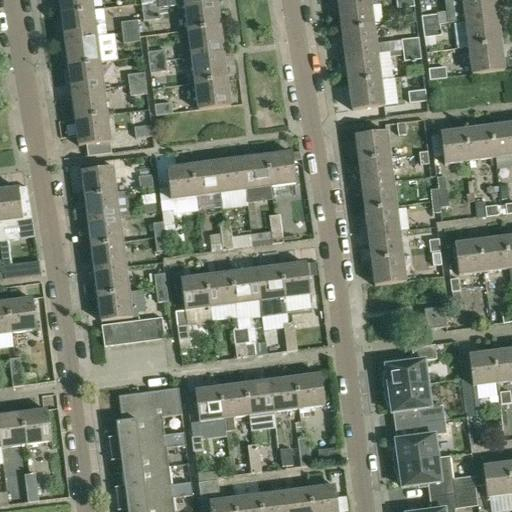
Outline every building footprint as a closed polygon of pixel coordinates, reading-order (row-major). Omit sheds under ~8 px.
[(57,0),(60,16),(92,12),(90,0),(57,0)] [(157,0),(141,2),(141,5),(142,13),(159,11),(183,8),(216,3),(215,0),(157,0)] [(414,8),(413,0),(395,0),(397,10),(414,8)] [(444,0),(446,15),(448,26),(454,25),(465,23),(498,19),(495,0),(444,0)] [(183,8),(187,34),(219,30),(216,3),(183,8)] [(371,3),(339,7),(342,33),(374,29),(371,3)] [(161,20),(159,11),(142,13),(144,23),(161,20)] [(60,16),(63,43),(95,38),(92,12),(60,16)] [(421,18),(422,29),(440,26),(438,16),(421,18)] [(465,23),(468,50),(501,45),(498,19),(465,23)] [(121,24),(122,35),(139,32),(137,22),(121,24)] [(441,37),(440,26),(422,29),(424,39),(441,37)] [(376,45),(374,29),(342,33),(345,60),(378,56),(376,45)] [(187,34),(190,60),(223,56),(219,30),(187,34)] [(139,32),(122,35),(123,45),(140,43),(139,32)] [(63,43),(67,69),(99,65),(95,38),(63,43)] [(403,52),(420,50),(418,39),(401,42),(403,52)] [(501,45),(468,50),(472,76),(505,72),(501,45)] [(404,63),(421,61),(420,50),(403,52),(404,63)] [(147,54),(149,64),(166,62),(165,51),(147,54)] [(378,56),(345,60),(349,86),(381,82),(393,80),(389,54),(378,56)] [(190,60),(194,87),(226,82),(223,56),(190,60)] [(166,62),(149,64),(150,75),(167,73),(166,62)] [(99,65),(67,69),(70,95),(102,91),(99,65)] [(408,81),(423,79),(422,69),(406,71),(408,81)] [(445,69),(428,70),(430,82),(447,80),(445,69)] [(127,76),(128,87),(145,85),(144,74),(127,76)] [(381,82),(349,86),(352,112),(385,108),(398,106),(395,80),(393,80),(381,82)] [(226,82),(194,87),(197,113),(230,109),(226,82)] [(147,95),(145,85),(128,87),(130,98),(147,95)] [(70,95),(74,121),(106,117),(102,91),(70,95)] [(425,91),(408,93),(409,105),(426,103),(425,91)] [(171,104),(154,106),(156,117),(173,115),(171,104)] [(111,155),(106,117),(74,121),(77,148),(85,147),(87,158),(111,155)] [(405,124),(397,125),(398,138),(406,137),(405,124)] [(494,160),(511,157),(511,125),(490,129),(494,160)] [(151,127),(134,129),(136,140),(153,138),(151,127)] [(494,160),(490,129),(465,132),(469,163),(494,160)] [(355,136),(358,161),(390,157),(387,132),(355,136)] [(444,167),(469,163),(465,132),(440,135),(444,167)] [(293,163),(301,162),(300,153),(267,158),(271,189),(296,186),(293,163)] [(427,153),(419,154),(421,167),(429,166),(427,153)] [(358,161),(362,187),(393,182),(390,157),(358,161)] [(267,158),(242,161),(246,192),(271,189),(267,158)] [(246,192),(242,161),(216,165),(220,196),(246,192)] [(216,165),(191,168),(195,199),(220,196),(216,165)] [(80,172),(83,197),(115,193),(112,168),(80,172)] [(168,189),(159,190),(162,213),(173,212),(173,216),(197,213),(195,199),(191,168),(166,171),(168,189)] [(152,176),(140,178),(142,191),(154,189),(152,176)] [(438,191),(439,202),(440,209),(448,208),(445,178),(437,179),(438,191)] [(362,187),(365,212),(396,208),(393,182),(362,187)] [(506,188),(499,189),(501,204),(507,203),(506,188)] [(18,199),(17,191),(0,193),(0,243),(35,239),(28,198),(18,199)] [(430,192),(431,203),(439,202),(438,191),(430,192)] [(83,197),(86,222),(118,218),(115,193),(83,197)] [(466,197),(467,205),(475,204),(474,196),(466,197)] [(155,198),(147,199),(143,199),(145,215),(157,213),(155,198)] [(440,209),(439,202),(431,203),(432,215),(441,214),(440,209)] [(511,205),(501,207),(502,217),(511,215),(511,205)] [(502,217),(501,207),(485,209),(486,219),(502,217)] [(396,208),(365,212),(368,237),(399,233),(396,208)] [(173,212),(162,213),(163,224),(165,237),(176,235),(173,216),(173,212)] [(280,216),(269,218),(271,233),(272,245),(283,244),(281,230),(280,216)] [(118,218),(86,222),(90,247),(121,243),(118,218)] [(219,224),(221,238),(232,237),(230,223),(219,224)] [(158,225),(152,225),(154,239),(165,238),(165,237),(163,224),(158,225)] [(271,233),(250,236),(252,248),(272,245),(271,233)] [(368,237),(371,262),(403,258),(399,233),(368,237)] [(221,238),(221,244),(222,252),(233,250),(232,237),(221,238)] [(167,252),(165,238),(155,239),(156,253),(167,252)] [(483,274),(508,271),(504,240),(479,243),(483,274)] [(439,253),(438,241),(428,242),(430,254),(439,253)] [(93,272),(124,268),(121,243),(90,247),(93,272)] [(483,274),(479,243),(454,246),(458,277),(483,274)] [(406,284),(403,258),(371,262),(375,288),(406,284)] [(41,277),(39,263),(3,268),(3,273),(4,281),(41,277)] [(306,265),(281,269),(286,300),(287,314),(312,311),(310,297),(306,265)] [(96,297),(128,293),(124,268),(93,272),(96,297)] [(281,269),(256,272),(260,304),(262,317),(264,332),(284,330),(283,326),(289,325),(287,314),(286,300),(281,269)] [(260,304),(256,272),(231,275),(235,307),(236,318),(237,321),(262,317),(260,304)] [(154,277),(155,291),(166,289),(164,275),(154,277)] [(231,275),(205,279),(209,310),(235,307),(231,275)] [(180,282),(184,312),(175,314),(179,342),(189,341),(186,314),(209,310),(205,279),(180,282)] [(458,280),(451,281),(450,281),(451,294),(460,292),(458,280)] [(168,303),(166,289),(155,291),(157,305),(168,303)] [(131,318),(128,293),(96,297),(99,322),(131,318)] [(32,302),(7,305),(11,337),(36,333),(32,302)] [(0,337),(11,337),(7,305),(0,306),(0,337)] [(446,329),(444,308),(424,311),(427,332),(446,329)] [(503,325),(511,324),(511,315),(502,317),(503,325)] [(161,321),(150,322),(154,344),(163,343),(161,321)] [(154,344),(150,322),(140,324),(144,345),(154,344)] [(140,324),(130,325),(133,346),(144,345),(140,324)] [(285,340),(295,339),(293,324),(283,326),(284,330),(285,340)] [(123,348),(133,346),(130,325),(120,326),(123,348)] [(120,326),(110,327),(113,349),(123,348),(120,326)] [(100,329),(103,350),(113,349),(110,327),(100,329)] [(245,345),(250,344),(248,329),(233,331),(235,347),(245,346),(245,345)] [(285,340),(287,354),(297,353),(295,339),(285,340)] [(245,347),(245,346),(235,347),(237,361),(256,358),(254,346),(245,347)] [(409,350),(411,360),(411,364),(385,368),(386,374),(383,375),(383,387),(384,392),(427,386),(424,363),(437,361),(435,347),(409,350)] [(511,351),(493,354),(497,385),(511,383),(511,351)] [(472,388),(497,385),(493,354),(468,357),(472,388)] [(9,361),(11,375),(22,374),(20,360),(9,361)] [(22,378),(22,374),(11,375),(13,389),(24,388),(23,385),(22,378)] [(36,376),(22,378),(23,385),(37,384),(36,376)] [(294,380),(299,412),(323,408),(319,377),(294,380)] [(274,415),(299,412),(294,380),(269,384),(274,415)] [(269,384),(245,387),(249,418),(274,415),(269,384)] [(419,425),(445,422),(443,408),(430,409),(427,386),(384,392),(384,397),(388,409),(391,408),(391,415),(418,411),(419,425)] [(224,422),(226,433),(235,432),(234,420),(249,418),(245,387),(220,390),(224,422)] [(224,422),(220,390),(195,394),(199,425),(224,422)] [(118,399),(121,424),(121,425),(161,419),(162,420),(181,417),(178,391),(118,399)] [(510,393),(500,394),(501,406),(511,405),(510,393)] [(47,412),(22,415),(26,447),(51,444),(47,412)] [(0,443),(1,451),(26,447),(22,415),(0,417),(0,443)] [(164,438),(162,420),(161,419),(121,425),(121,424),(115,425),(117,439),(107,440),(107,441),(111,440),(112,451),(165,444),(166,451),(176,449),(174,437),(164,438)] [(394,467),(437,461),(434,437),(447,436),(445,422),(419,425),(421,439),(395,442),(396,449),(393,449),(393,461),(394,467)] [(184,435),(174,437),(176,449),(186,448),(184,435)] [(202,438),(192,439),(191,439),(193,454),(204,452),(202,438)] [(298,441),(300,455),(310,454),(308,440),(298,441)] [(165,444),(112,451),(114,462),(110,463),(110,464),(120,462),(122,476),(168,469),(166,451),(165,444)] [(258,446),(247,447),(249,461),(260,460),(258,446)] [(291,450),(280,452),(282,469),(293,467),(291,450)] [(300,455),(301,469),(311,468),(310,454),(300,455)] [(437,461),(394,467),(394,472),(398,483),(401,483),(402,489),(427,486),(429,500),(455,496),(450,459),(437,461)] [(261,473),(260,460),(249,461),(250,474),(261,473)] [(511,496),(507,466),(473,470),(475,488),(485,486),(486,500),(511,496)] [(117,490),(119,501),(172,494),(172,501),(182,499),(181,487),(171,488),(168,469),(122,476),(124,489),(114,490),(114,491),(117,490)] [(24,477),(26,491),(37,489),(35,475),(24,477)] [(216,483),(198,486),(201,511),(235,511),(234,501),(218,503),(216,483)] [(181,487),(182,499),(192,498),(191,485),(181,487)] [(309,491),(312,511),(337,511),(335,488),(309,491)] [(37,489),(26,491),(28,505),(39,503),(37,489)] [(312,511),(309,491),(284,494),(286,511),(312,511)] [(173,511),(172,501),(172,494),(119,501),(120,511),(173,511)] [(261,511),(286,511),(284,494),(259,497),(261,511)] [(455,511),(455,510),(456,510),(455,496),(429,500),(430,511),(455,511)] [(261,511),(259,497),(234,501),(235,511),(261,511)] [(336,499),(338,511),(348,511),(347,498),(336,499)]
